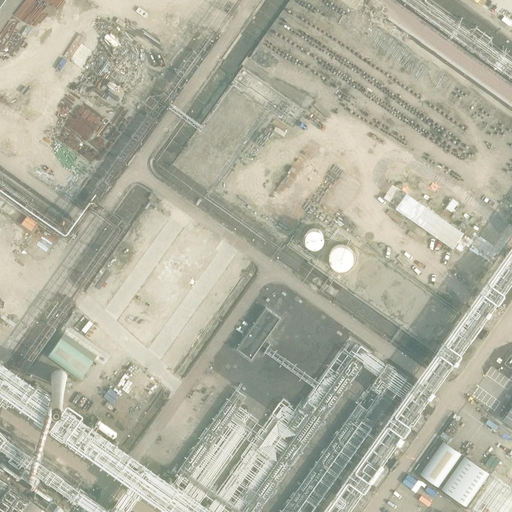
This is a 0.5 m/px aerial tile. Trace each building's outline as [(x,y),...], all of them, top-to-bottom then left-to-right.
[(188,0),(182,12),(194,19),(203,0),(188,0)] [(208,0),(204,5),(211,13),(223,0),(208,0)] [(323,238),(323,235),(322,232),(321,230),(319,228),(317,227),(314,227),(312,227),(309,228),(307,230),(306,232),(305,235),(305,237),(306,240),(308,242),(310,243),(312,244),(315,244),(318,244),(320,242),(322,240),(323,238)] [(58,239),(48,254),(28,240),(21,249),(47,267),(64,243),(58,239)] [(352,258),(353,255),(352,252),(351,250),(350,247),(348,246),(346,244),(343,243),(341,243),(338,243),(335,244),(333,246),(331,247),(330,250),(329,252),(329,255),(329,258),(330,260),(331,262),(333,264),(336,266),(338,267),(341,267),(343,267),(346,266),(348,264),(350,262),(351,260),(352,258)] [(219,250),(208,265),(227,279),(238,263),(219,250)] [(266,308),(237,349),(251,359),(280,319),(266,308)] [(60,339),(48,356),(81,379),(93,362),(60,339)] [(62,384),(66,371),(55,368),(52,381),(62,384)] [(140,407),(153,386),(124,368),(111,389),(140,407)] [(49,428),(86,452),(94,439),(97,440),(103,432),(80,417),(85,411),(68,400),(49,428)] [(510,456),(511,453),(511,420),(502,436),(505,438),(499,449),(510,456)] [(443,441),(420,474),(438,487),(461,454),(443,441)] [(465,457),(442,489),(467,507),(490,474),(465,457)] [(51,511),(0,475),(0,511),(51,511)] [(511,511),(511,499),(503,511),(511,511)]
